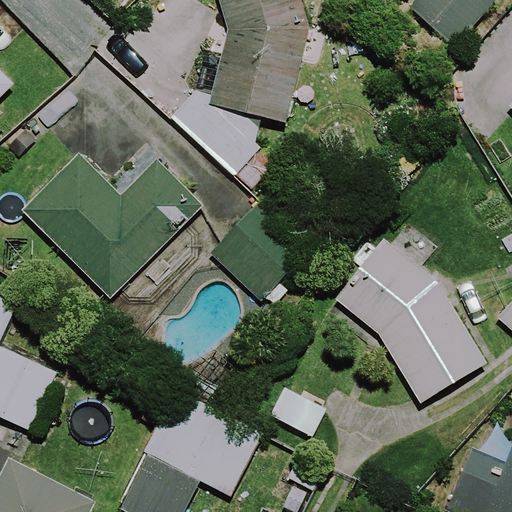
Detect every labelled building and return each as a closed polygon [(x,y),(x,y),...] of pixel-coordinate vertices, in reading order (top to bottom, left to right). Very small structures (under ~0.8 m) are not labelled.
[(298,8),(295,0),(217,0),(229,35),(210,107),(284,126),(302,58),(319,59),(322,22),(302,21),(298,8)] [(494,6),(487,0),(417,0),(408,11),(452,52),(494,6)] [(0,101),(13,89),(0,76),(0,101)] [(276,166),(195,95),(170,123),(251,195),(276,166)] [(185,231),(206,209),(152,156),(117,191),(81,155),(22,214),(112,304),(185,231)] [(308,255),(261,209),(212,260),(260,305),(308,255)] [(400,223),(383,245),(337,304),(371,331),(421,408),(486,366),(436,289),(418,274),(436,252),(400,223)] [(0,344),(19,301),(0,292),(0,344)] [(511,302),(495,319),(511,336),(511,302)] [(0,349),(0,422),(29,436),(56,375),(0,349)] [(262,438),(173,395),(117,511),(186,511),(199,485),(232,500),(262,438)] [(511,511),(511,455),(485,511),(511,511)] [(90,511),(98,496),(14,459),(0,490),(0,511),(90,511)] [(288,511),(303,511),(323,473),(298,461),(276,506),(288,511)]
